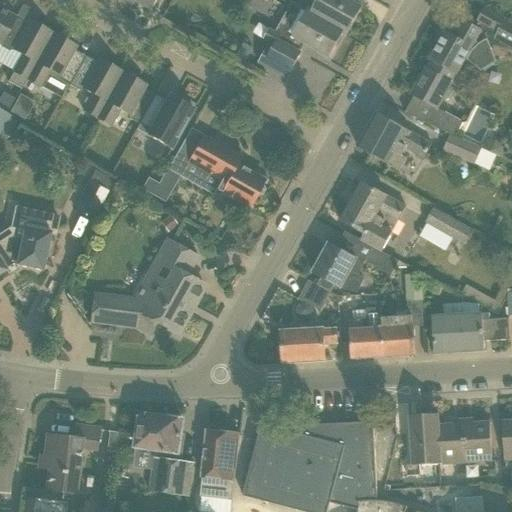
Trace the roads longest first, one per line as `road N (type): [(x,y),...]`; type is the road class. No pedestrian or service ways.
road 1 (residential): [(336,148),(59,0)]
road 2 (tertiary): [(218,386),(511,369)]
road 3 (residential): [(218,386),(218,355),(336,148)]
road 4 (tertiary): [(218,386),(119,387),(14,374)]
road 5 (residential): [(336,148),(418,0)]
